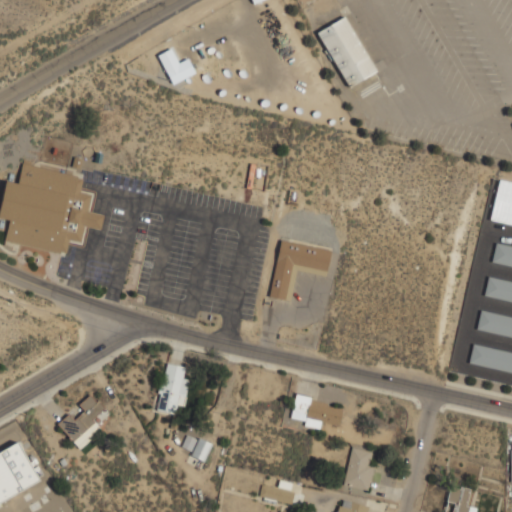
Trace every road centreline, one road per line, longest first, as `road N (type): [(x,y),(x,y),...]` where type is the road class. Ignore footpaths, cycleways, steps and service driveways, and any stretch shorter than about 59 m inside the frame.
road 1 (tertiary): [(0,270),(125,322),(511,411)]
road 2 (tertiary): [(180,0),(0,104)]
road 3 (tertiary): [(0,411),(76,366),(125,322)]
road 4 (residential): [(407,511),(434,392)]
